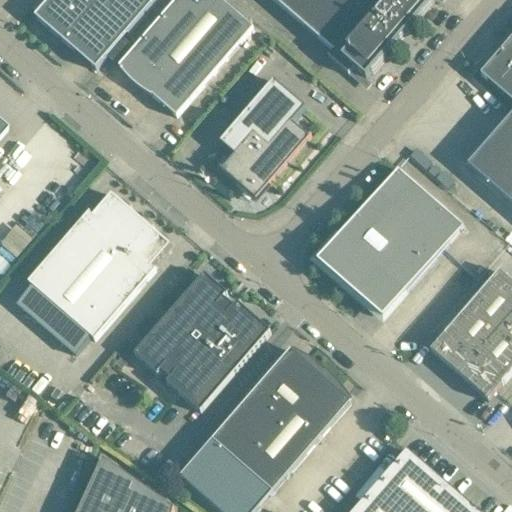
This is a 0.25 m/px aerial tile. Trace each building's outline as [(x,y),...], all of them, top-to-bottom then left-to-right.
[(53,0),(36,20),(75,54),(106,18),(128,37),(160,0),(53,0)] [(177,120),(254,31),(218,0),(181,0),(120,70),(123,73),(122,74),(124,76),(127,79),(131,83),(136,88),(141,93),(147,97),(153,100),(153,99),(177,120)] [(271,0),(335,55),(330,61),(350,78),(355,72),(367,82),(437,1),(436,0),(271,0)] [(511,206),(511,44),(482,78),(511,103),(511,120),(469,169),(511,206)] [(257,204),(312,140),(311,139),(309,141),(293,127),(307,111),(275,84),(221,146),(236,159),(224,173),(222,171),(221,172),(257,204)] [(384,322),(410,291),(464,230),(399,173),(319,265),(384,322)] [(153,270),(172,249),(113,198),(94,219),(91,216),(29,287),(96,344),(157,273),(153,270)] [(25,234),(4,267),(20,277),(41,244),(25,234)] [(511,284),(501,275),(445,339),(432,354),(489,404),(511,377),(511,284)] [(202,416),(271,336),(237,306),(236,307),(237,308),(234,311),(224,302),(227,299),(227,300),(228,298),(205,278),(135,359),(159,379),(160,378),(159,377),(162,374),(172,383),(169,386),(168,385),(167,387),(202,416)] [(274,496),(352,405),(292,353),(214,444),(274,496)] [(476,511),(408,453),(356,511),(476,511)] [(174,511),(104,462),(80,511),(174,511)] [(246,511),(268,511),(274,507),(257,488),(240,504),(246,511)]
